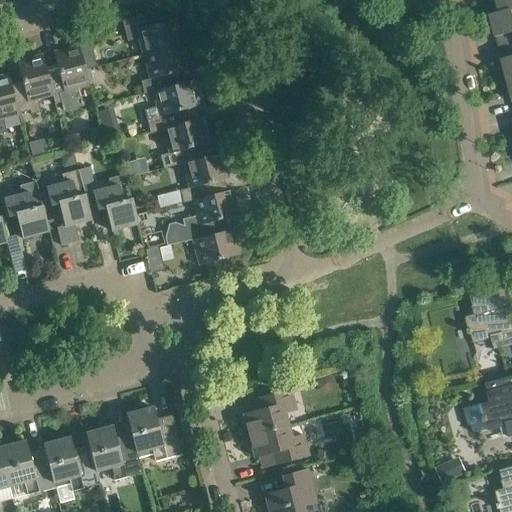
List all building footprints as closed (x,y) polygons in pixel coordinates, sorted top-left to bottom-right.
[(490,15),(511,9),(511,0),(496,0),(500,12),(490,15)] [(511,9),(490,15),(496,37),(497,37),(500,47),(511,44),(511,9)] [(148,27),(144,14),(122,20),(128,39),(138,37),(142,55),(183,44),(176,19),(148,27)] [(84,70),(85,70),(96,67),(90,43),(78,46),(84,70)] [(144,94),(153,92),(168,88),(168,87),(164,75),(189,69),(183,44),(142,55),(149,79),(140,81),(144,94)] [(502,59),(507,80),(511,79),(511,44),(500,47),(503,59),(502,59)] [(52,67),(45,69),(48,80),(52,95),(54,104),(60,102),(62,110),(82,104),(80,97),(77,89),(89,86),(85,70),(84,70),(78,46),(78,45),(53,52),(57,68),(52,70),(52,67)] [(23,87),(12,90),(11,90),(18,114),(18,113),(29,110),(30,115),(40,112),(37,99),(52,95),(48,80),(45,69),(42,55),(16,62),(23,87)] [(18,114),(18,113),(18,114),(11,90),(12,90),(8,74),(0,76),(0,132),(6,131),(3,118),(18,114)] [(144,110),(150,132),(186,122),(183,110),(199,106),(192,80),(168,87),(168,88),(153,92),(157,106),(144,110)] [(209,143),(202,118),(186,122),(150,132),(150,133),(163,129),(169,153),(160,156),(164,169),(182,164),(187,162),(184,150),(209,143)] [(114,123),(101,127),(105,141),(115,139),(118,138),(114,123)] [(183,203),(192,201),(207,197),(207,196),(204,184),(229,178),(222,152),(187,162),(182,164),(188,188),(180,190),(183,203)] [(72,153),(60,156),(62,162),(68,166),(75,164),(72,153)] [(78,170),(82,185),(93,183),(89,167),(78,170)] [(91,219),(82,185),(78,170),(61,174),(64,183),(45,188),(61,245),(79,240),(74,224),(91,219)] [(111,231),(138,224),(125,174),(108,179),(110,187),(92,192),(97,210),(105,208),(111,231)] [(49,231),(35,181),(19,186),(21,194),(3,199),(8,217),(15,215),(22,238),(49,231)] [(192,240),(217,234),(217,233),(213,221),(238,215),(232,190),(207,196),(207,197),(192,201),(196,216),(182,220),(183,226),(174,223),(168,225),(164,239),(166,246),(192,240)] [(180,190),(168,193),(171,206),(183,203),(180,190)] [(217,234),(192,240),(198,265),(238,255),(232,229),(217,233),(217,234)] [(9,254),(20,251),(16,235),(5,238),(6,242),(9,254)] [(144,250),(151,274),(164,271),(157,246),(144,250)] [(511,289),(511,285),(470,296),(475,314),(466,317),(473,343),(491,338),(494,350),(511,344),(511,313),(510,306),(511,305),(511,289)] [(480,404),(463,409),(467,426),(471,426),(473,433),(487,429),(487,431),(505,426),(508,437),(511,435),(511,375),(485,383),(490,401),(480,404)] [(243,414),(249,436),(287,425),(284,413),(296,410),(290,389),(253,399),(257,411),(243,414)] [(153,407),(126,415),(142,473),(138,457),(153,453),(155,462),(182,454),(172,415),(156,420),(153,407)] [(114,480),(142,473),(126,415),(125,415),(131,435),(116,439),(113,426),(86,433),(96,472),(111,468),(114,480)] [(291,438),(287,425),(249,436),(254,457),(268,453),(271,465),(308,455),(302,435),(291,438)] [(70,437),(43,445),(54,488),(71,483),(73,491),(100,484),(96,472),(86,433),(85,433),(89,446),(73,450),(70,437)] [(27,495),(54,488),(43,445),(44,449),(29,453),(25,441),(0,447),(0,453),(9,486),(24,482),(27,495)] [(317,450),(316,459),(329,460),(330,453),(330,451),(317,450)] [(0,502),(12,499),(9,486),(0,453),(0,502)] [(435,470),(434,470),(436,473),(444,485),(461,473),(451,458),(435,470)] [(505,489),(495,491),(500,511),(511,511),(511,467),(500,470),(505,489)] [(269,511),(303,511),(301,505),(314,502),(306,470),(282,477),(286,490),(265,495),(269,511)]
